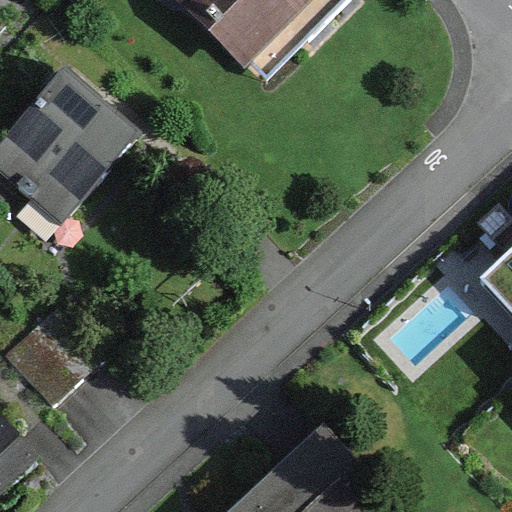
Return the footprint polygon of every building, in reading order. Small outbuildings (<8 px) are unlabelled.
[(171,0),(243,71),(253,61),(270,78),(348,0),(171,0)] [(0,174),(63,228),(139,138),(64,74),(0,149),(0,174)] [(511,266),(488,289),(511,314),(511,266)] [(58,314),(8,357),(51,407),(101,365),(58,314)] [(0,494),(37,460),(0,419),(0,494)] [(369,471),(327,426),(235,511),(371,511),(350,488),(369,471)]
